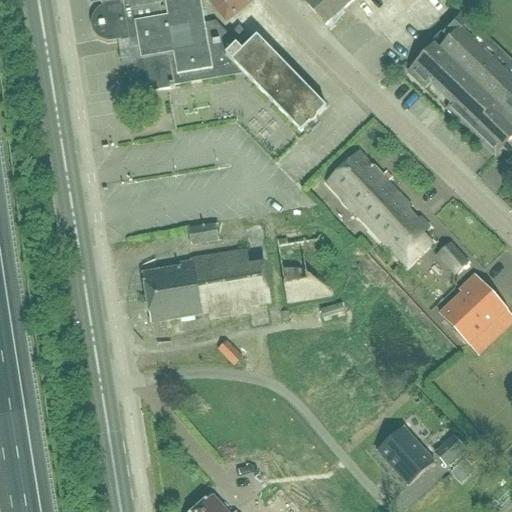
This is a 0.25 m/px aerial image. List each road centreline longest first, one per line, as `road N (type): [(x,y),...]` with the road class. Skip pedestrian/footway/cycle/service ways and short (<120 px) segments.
road 1 (tertiary): [(122,511),(37,0)]
road 2 (residential): [(511,236),(284,0)]
road 3 (motorway): [(19,511),(0,380)]
